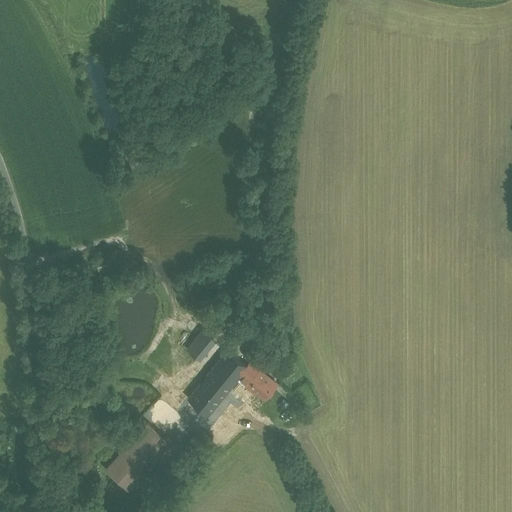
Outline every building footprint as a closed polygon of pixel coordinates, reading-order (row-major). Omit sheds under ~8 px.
[(208,332),(196,347),(203,353),(215,338),(208,332)] [(204,364),(198,372),(203,376),(221,349),(219,347),(217,350),(209,345),(199,361),(204,364)] [(228,348),(188,397),(209,414),(248,366),(249,365),(228,348)] [(260,369),(257,372),(248,366),(237,379),(246,386),(246,385),(253,391),(255,389),(265,398),(277,383),(260,369)] [(138,386),(136,386),(134,386),(133,387),(131,388),(130,389),(128,391),(127,392),(127,394),(126,396),(126,398),(126,400),(126,402),(127,403),(128,405),(129,407),(130,408),(132,409),(134,410),(136,410),(137,411),(139,411),(141,410),(143,410),(145,409),(146,408),(148,406),(149,405),(150,403),(150,401),(151,400),(151,398),(150,396),(150,394),(149,392),(148,391),(147,389),(145,388),(144,387),(142,386),(140,386),(138,386)] [(171,441),(149,422),(108,467),(131,487),(171,441)] [(211,436),(205,431),(201,435),(208,440),(211,436)] [(201,435),(198,432),(186,447),(204,461),(215,446),(208,440),(201,435)]
